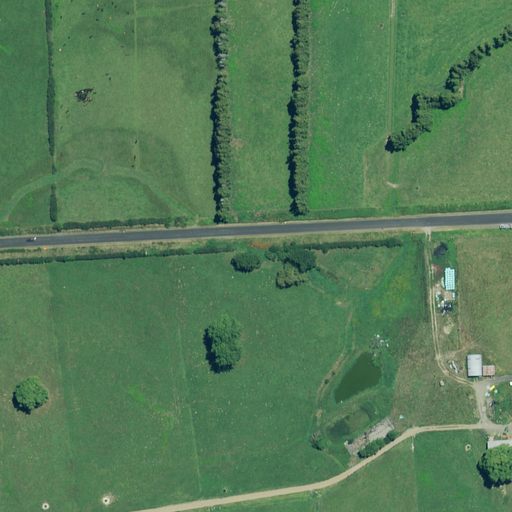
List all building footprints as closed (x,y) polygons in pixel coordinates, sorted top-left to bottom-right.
[(462,331),(459,319),(448,321),(451,334),(462,331)] [(482,376),(481,355),(468,356),(468,376),(482,376)] [(495,376),(495,366),(484,366),(484,376),(495,376)] [(474,413),(468,414),(468,413),(435,416),(425,421),(437,426),(475,422),(474,413)] [(511,451),(511,440),(489,442),(489,453),(511,451)]
